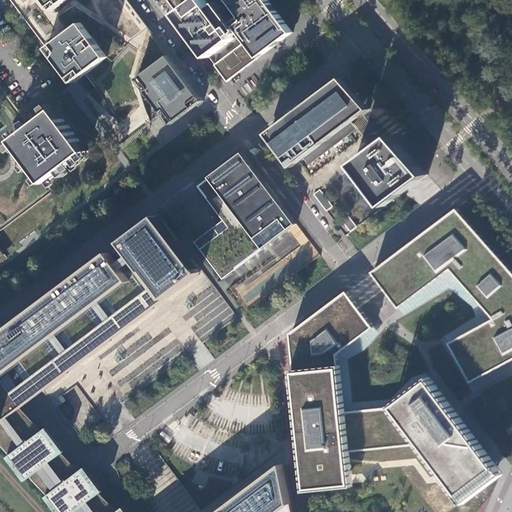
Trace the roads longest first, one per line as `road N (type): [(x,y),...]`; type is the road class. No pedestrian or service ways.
road 1 (residential): [(350,270),(94,460),(82,457),(0,367)]
road 2 (residential): [(245,133),(0,319)]
road 3 (tertiary): [(511,172),(359,0)]
road 4 (tertiary): [(362,42),(477,175)]
road 5 (residential): [(245,133),(350,270)]
road 6 (residential): [(144,0),(245,133)]
road 7 (residential): [(477,175),(350,270)]
road 8 (residential): [(362,42),(245,133)]
